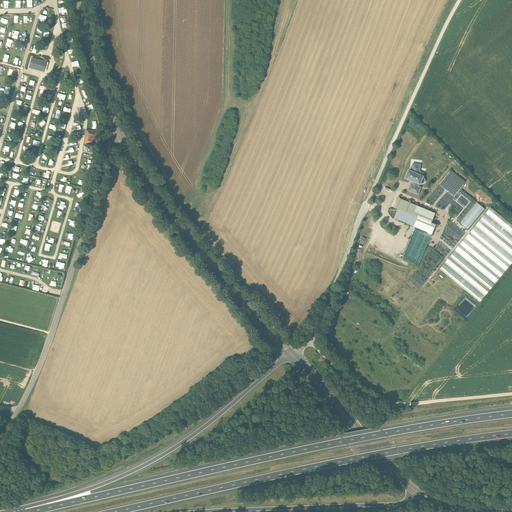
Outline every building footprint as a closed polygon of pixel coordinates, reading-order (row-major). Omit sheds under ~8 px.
[(29,68),(44,72),(47,60),(43,60),(43,61),(32,58),(29,68)] [(95,146),(97,134),(97,133),(87,131),(85,144),(95,146)] [(422,178),(423,177),(418,175),(419,169),(417,168),(417,167),(416,167),(413,166),(412,172),(408,171),(408,172),(407,172),(405,177),(406,177),(405,178),(413,182),(412,185),(411,184),(408,190),(417,194),(420,188),(417,187),(419,184),(420,184),(420,183),(421,183),(421,184),(422,184),(423,183),(424,183),(424,182),(424,181),(424,180),(424,179),(423,179),(422,178)] [(465,182),(451,171),(439,185),(453,197),(465,182)] [(434,230),(436,225),(431,223),(435,214),(402,200),(398,198),(394,207),(398,209),(395,219),(432,234),(434,230)] [(476,203),(460,223),(467,229),(484,209),(476,203)] [(511,225),(490,207),(439,269),(480,303),(511,263),(511,225)]
